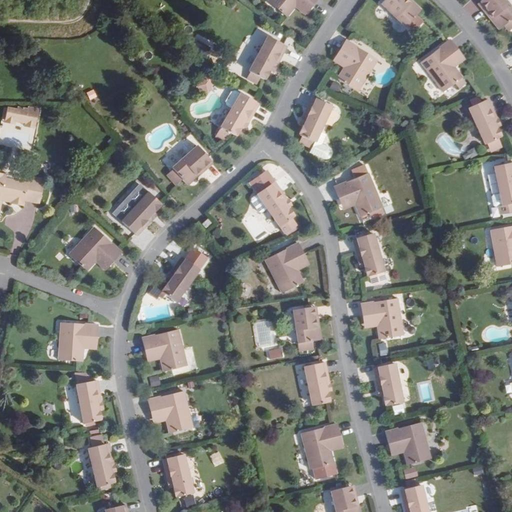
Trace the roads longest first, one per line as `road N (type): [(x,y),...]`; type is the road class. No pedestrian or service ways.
road 1 (residential): [(384,511),(349,385),(323,217),(305,181),(269,141)]
road 2 (residential): [(269,141),(157,245),(122,316)]
road 3 (residential): [(122,316),(123,390),(151,511)]
road 4 (residential): [(350,0),(269,141)]
road 5 (residential): [(0,272),(122,316)]
